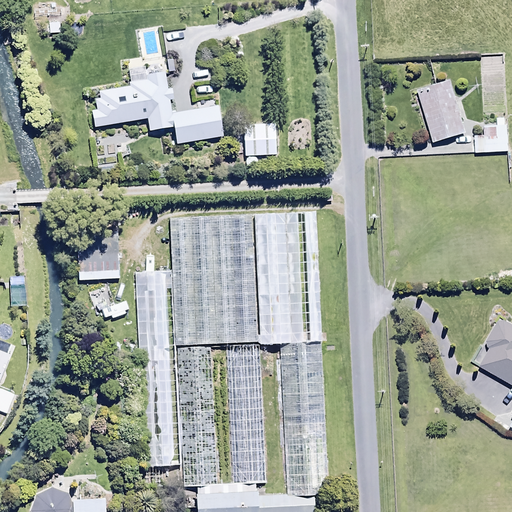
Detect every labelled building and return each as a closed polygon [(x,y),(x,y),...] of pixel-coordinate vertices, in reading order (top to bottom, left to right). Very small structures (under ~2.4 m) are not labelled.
[(62,25),(50,25),(51,36),(62,36),(62,25)] [(132,90),(102,94),(101,95),(102,101),(97,102),(99,113),(94,114),(96,131),(149,122),(152,137),(176,133),(179,147),(225,140),(220,108),(174,115),(172,105),(176,104),(174,90),(169,90),(166,75),(149,77),(148,69),(129,72),(132,90)] [(453,100),(447,78),(414,89),(431,142),(464,132),(461,123),(466,121),(459,98),(453,100)] [(472,135),(473,153),(507,152),(506,118),(495,118),(495,125),(482,125),(483,135),(472,135)] [(277,127),(245,128),(246,159),(278,158),(277,127)] [(170,221),(173,272),(180,469),(181,489),(173,489),(174,510),(193,510),(193,511),(312,511),(312,494),(326,494),(312,214),(170,221)] [(80,253),(80,276),(120,274),(120,252),(80,253)] [(180,469),(173,272),(134,274),(144,486),(164,485),(163,469),(180,469)] [(83,286),(83,295),(99,295),(99,287),(83,286)] [(20,323),(20,307),(10,308),(11,323),(20,323)] [(484,342),(486,349),(476,366),(511,386),(511,326),(498,318),(484,342)] [(0,387),(11,358),(0,353),(0,387)] [(15,396),(2,392),(0,397),(0,414),(8,417),(15,396)] [(103,511),(103,497),(69,499),(65,493),(49,487),(34,495),(29,511),(28,511),(103,511)]
